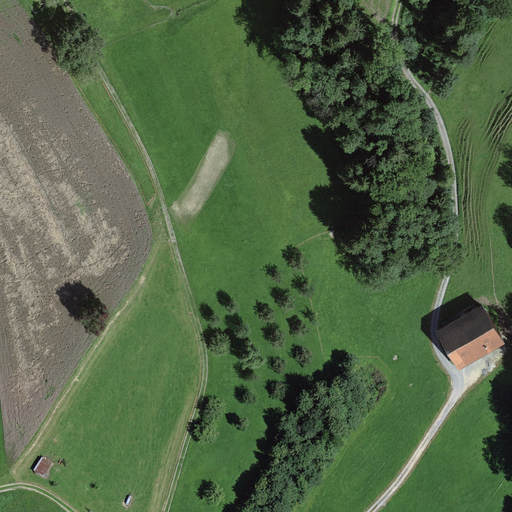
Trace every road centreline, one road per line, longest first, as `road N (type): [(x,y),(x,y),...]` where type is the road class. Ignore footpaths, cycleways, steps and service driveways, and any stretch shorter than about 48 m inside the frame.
road 1 (track): [(65,0),(153,173),(205,353),(202,393),(166,511)]
road 2 (track): [(408,0),(406,105),(431,123),(457,205),(457,246),(436,333),(458,392)]
road 3 (track): [(511,343),(462,381),(410,471),(374,511)]
